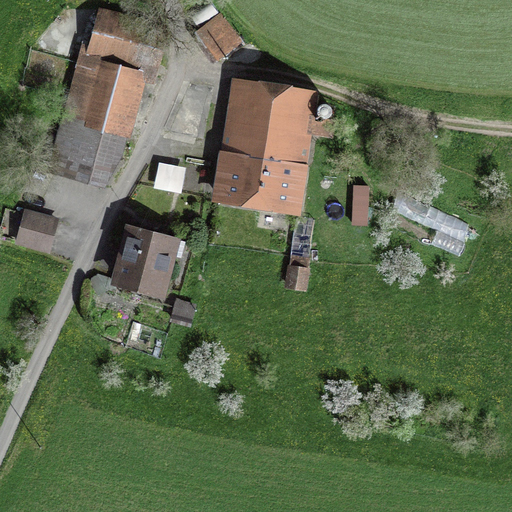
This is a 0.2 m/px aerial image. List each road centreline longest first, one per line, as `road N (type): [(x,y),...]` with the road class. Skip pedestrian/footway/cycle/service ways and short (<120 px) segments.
road 1 (residential): [(163,0),(183,33),(151,154),(83,268),(0,455)]
road 2 (track): [(179,68),(327,83),(448,123),(511,128)]
